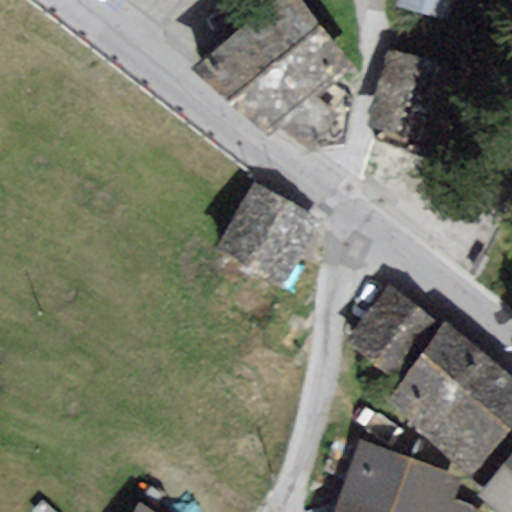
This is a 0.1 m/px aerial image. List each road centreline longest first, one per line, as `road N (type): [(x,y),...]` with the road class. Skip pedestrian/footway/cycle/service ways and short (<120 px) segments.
road 1 (tertiary): [(69,0),(344,214)]
road 2 (residential): [(344,214),(317,387),(277,511)]
road 3 (tertiary): [(344,214),(511,356)]
road 4 (residential): [(344,214),(368,90),(366,0)]
